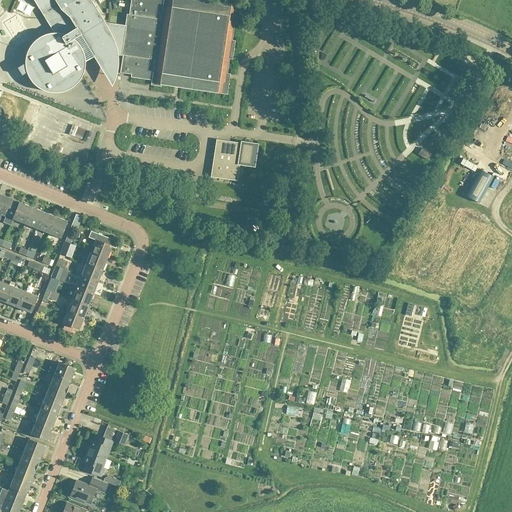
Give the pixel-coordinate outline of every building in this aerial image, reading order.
[(21,76),(26,73),(28,78),(31,82),(35,86),(39,89),(43,91),(46,90),(48,93),(54,94),(59,94),(64,92),(69,90),(73,88),(77,84),(80,80),(82,75),(84,72),(80,66),(101,53),(117,55),(117,56),(117,55),(122,56),(123,50),(119,49),(120,43),(122,44),(124,27),(105,24),(90,0),(32,0),(53,34),(49,34),(44,36),(40,38),(36,40),(32,43),(30,47),(27,51),(26,56),(27,58),(23,61),(25,64),(17,69),(21,76)] [(163,0),(161,20),(129,15),(126,15),(124,27),(122,44),(120,43),(119,49),(123,50),(122,56),(120,74),(131,75),(130,78),(151,81),(150,86),(161,88),(161,86),(226,96),(230,75),(227,74),(229,60),(232,61),(235,42),(232,41),(233,27),(237,27),(240,7),(197,0),(163,0)] [(161,20),(163,0),(130,0),(129,15),(161,20)] [(456,90),(460,80),(455,78),(451,88),(456,90)] [(70,128),(68,136),(84,141),(87,133),(70,128)] [(131,134),(116,174),(131,180),(133,174),(168,188),(166,194),(182,200),(199,155),(184,150),(190,138),(149,132),(146,140),(131,134)] [(250,146),(233,143),(232,147),(215,144),(215,147),(210,178),(237,182),(239,166),(239,164),(247,165),(250,166),(253,146),(250,146)] [(421,149),(418,155),(427,161),(431,155),(421,149)] [(493,178),(479,170),(464,196),(478,204),(493,178)] [(13,220),(19,203),(8,198),(1,215),(5,217),(3,223),(10,226),(13,220)] [(441,199),(436,209),(459,219),(463,209),(441,199)] [(24,225),(31,208),(19,203),(13,220),(24,225)] [(473,210),(484,217),(487,212),(476,205),(473,210)] [(36,229),(43,212),(31,208),(24,225),(36,229)] [(48,234),(55,217),(43,212),(36,229),(48,234)] [(55,217),(48,234),(60,238),(66,221),(55,217)] [(90,252),(107,259),(112,247),(104,244),(106,238),(90,232),(88,238),(95,240),(90,252)] [(73,238),(67,235),(64,242),(70,244),(73,238)] [(4,241),(2,247),(9,250),(11,244),(4,241)] [(64,242),(61,250),(67,252),(70,244),(64,242)] [(25,256),(27,251),(20,248),(18,253),(25,256)] [(27,251),(25,256),(32,259),(35,254),(27,251)] [(5,252),(3,257),(10,261),(13,255),(5,252)] [(85,264),(86,264),(102,271),(107,259),(90,252),(85,264)] [(18,264),(20,258),(13,255),(10,261),(18,264)] [(505,348),(511,351),(511,348),(511,255),(510,257),(503,272),(500,276),(494,287),(498,290),(496,295),(474,318),(479,323),(483,324),(478,333),(485,337),(493,343),(476,335),(471,346),(499,360),(505,348)] [(49,266),(51,260),(43,257),(41,263),(49,266)] [(64,261),(58,259),(55,266),(61,268),(64,261)] [(34,270),(36,264),(28,261),(26,267),(34,270)] [(41,273),(44,267),(36,264),(34,270),(41,273)] [(81,276),(97,283),(102,271),(86,264),(85,264),(80,276),(81,276)] [(52,273),(58,276),(61,268),(55,266),(52,273)] [(216,274),(206,310),(223,315),(233,279),(216,274)] [(273,313),(277,277),(265,275),(260,312),(273,313)] [(293,319),(291,331),(314,334),(315,328),(326,330),(328,315),(327,315),(328,307),(321,306),(324,289),(311,288),(312,283),(302,282),(303,277),(290,275),(286,305),(285,305),(283,317),(293,319)] [(97,283),(81,276),(80,276),(76,287),(93,294),(97,283)] [(56,280),(50,278),(46,290),(51,292),(56,280)] [(1,283),(0,286),(0,301),(7,304),(13,288),(1,283)] [(71,300),(88,306),(93,294),(76,287),(71,300)] [(13,288),(7,304),(19,309),(25,293),(13,288)] [(43,297),(41,301),(47,303),(48,299),(51,292),(46,290),(43,297)] [(25,293),(19,309),(30,314),(37,297),(25,293)] [(88,306),(71,300),(67,311),(83,318),(88,306)] [(228,317),(236,317),(235,305),(228,305),(228,317)] [(39,306),(36,313),(42,315),(45,308),(39,306)] [(460,322),(466,315),(457,307),(452,314),(460,322)] [(241,308),(238,318),(247,321),(250,311),(241,308)] [(83,318),(67,311),(62,323),(79,330),(83,318)] [(379,316),(381,329),(390,328),(388,315),(379,316)] [(68,329),(65,336),(73,339),(76,332),(68,329)] [(253,346),(240,415),(258,419),(261,403),(258,403),(268,348),(253,346)] [(25,359),(28,351),(23,349),(22,349),(19,356),(25,359)] [(32,366),(34,359),(29,357),(26,364),(32,366)] [(23,363),(18,360),(13,372),(19,375),(23,363)] [(54,375),(71,382),(75,370),(58,363),(54,375)] [(211,380),(213,368),(190,363),(187,374),(186,374),(174,431),(177,432),(175,439),(172,439),(171,444),(193,449),(208,379),(211,380)] [(30,371),(32,367),(32,366),(26,364),(23,372),(29,374),(30,371)] [(10,380),(16,382),(19,375),(13,372),(10,380)] [(71,382),(54,375),(49,387),(66,394),(71,382)] [(25,383),(20,380),(17,388),(23,390),(25,383)] [(342,382),(337,394),(345,397),(349,385),(342,382)] [(49,387),(44,399),(61,405),(66,394),(49,387)] [(14,395),(20,397),(23,390),(17,388),(14,395)] [(6,389),(4,396),(9,398),(12,391),(6,389)] [(313,409),(316,396),(307,394),(304,407),(313,409)] [(4,396),(2,401),(1,403),(6,406),(9,398),(4,396)] [(40,411),(57,417),(61,405),(44,399),(40,411)] [(283,400),(282,417),(290,418),(291,400),(283,400)] [(327,402),(325,412),(332,413),(334,402),(327,402)] [(13,413),(15,409),(16,406),(11,404),(8,411),(13,413)] [(366,404),(364,416),(371,417),(373,405),(366,404)] [(208,405),(201,453),(221,456),(222,448),(219,448),(221,431),(224,431),(226,421),(218,420),(220,407),(208,405)] [(10,421),(13,413),(8,411),(5,419),(10,421)] [(57,417),(40,411),(35,422),(52,429),(57,417)] [(320,424),(323,415),(312,412),(310,422),(320,424)] [(321,427),(338,429),(338,424),(329,423),(330,417),(323,417),(321,427)] [(52,429),(35,422),(30,434),(47,441),(52,429)] [(419,435),(420,427),(413,426),(412,434),(419,435)] [(433,430),(430,437),(438,440),(440,432),(433,430)] [(294,443),(296,432),(289,431),(287,442),(294,443)] [(117,432),(114,440),(128,446),(131,438),(117,432)] [(233,434),(233,447),(248,448),(248,435),(233,434)] [(86,452),(105,459),(111,442),(96,435),(93,442),(90,441),(86,452)] [(45,447),(28,440),(24,452),(40,459),(45,447)] [(395,462),(401,463),(403,451),(397,449),(395,462)] [(19,464),(36,471),(40,459),(24,452),(19,464)] [(105,459),(86,452),(82,462),(85,463),(82,469),(100,477),(103,469),(101,468),(105,459)] [(75,471),(77,467),(68,463),(65,467),(75,471)] [(14,476),(31,482),(36,471),(19,464),(14,476)] [(350,480),(359,479),(358,471),(350,472),(350,480)] [(31,482),(14,476),(9,487),(26,494),(31,482)] [(103,493),(104,492),(112,495),(115,489),(106,486),(106,485),(91,479),(88,486),(75,481),(69,496),(89,504),(95,489),(103,493)] [(1,489),(0,492),(0,497),(21,506),(26,494),(9,487),(8,492),(1,489)] [(0,511),(2,511),(19,511),(21,506),(0,497),(0,511)] [(62,511),(84,511),(85,511),(66,503),(62,511)]
